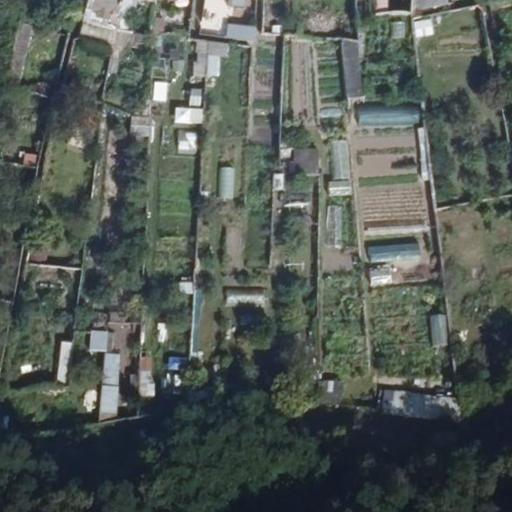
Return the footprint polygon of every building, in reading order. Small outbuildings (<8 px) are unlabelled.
[(119,0),(86,0),(84,10),(95,12),(95,18),(108,19),(107,26),(116,27),(119,0)] [(412,0),(411,10),(419,8),(447,3),(446,0),(412,0)] [(411,18),(421,16),(419,8),(411,10),(411,13),(411,18)] [(415,21),(416,36),(433,34),(431,19),(415,21)] [(4,86),(17,89),(28,25),(19,23),(4,86)] [(227,38),(250,41),(255,41),(256,28),(227,25),(227,38)] [(206,40),(206,55),(226,58),(229,43),(206,40)] [(355,40),(342,40),(347,98),(361,97),(355,40)] [(150,92),(149,105),(162,105),(162,92),(150,92)] [(98,124),(99,113),(79,106),(76,116),(98,124)] [(360,107),(360,126),(421,126),(421,107),(360,107)] [(154,117),(135,116),(133,132),(153,134),(154,117)] [(120,132),(126,123),(115,119),(111,128),(120,132)] [(350,140),(329,140),(331,194),(351,193),(350,140)] [(295,150),(294,168),(317,169),(317,151),(295,150)] [(22,165),(36,167),(39,154),(24,152),(22,165)] [(220,166),(219,198),(234,199),(235,167),(220,166)] [(421,241),(369,247),(371,263),(422,257),(421,241)] [(27,250),(24,264),(33,265),(35,253),(27,250)] [(371,284),(393,283),(393,269),(371,269),(371,284)] [(227,289),(226,306),(265,307),(266,291),(227,289)] [(433,346),(449,344),(446,313),(430,314),(433,346)] [(105,351),(107,333),(92,332),(91,350),(105,351)] [(182,375),(159,374),(158,395),(180,397),(182,375)] [(317,381),(317,404),(340,402),(342,382),(317,381)] [(116,387),(102,386),(99,411),(115,413),(116,387)] [(189,387),(189,406),(214,406),(213,387),(189,387)] [(269,406),(310,405),(310,387),(282,388),(281,393),(269,392),(269,406)] [(455,423),(457,399),(378,389),(377,412),(455,423)] [(485,450),(499,446),(496,430),(481,433),(485,450)]
